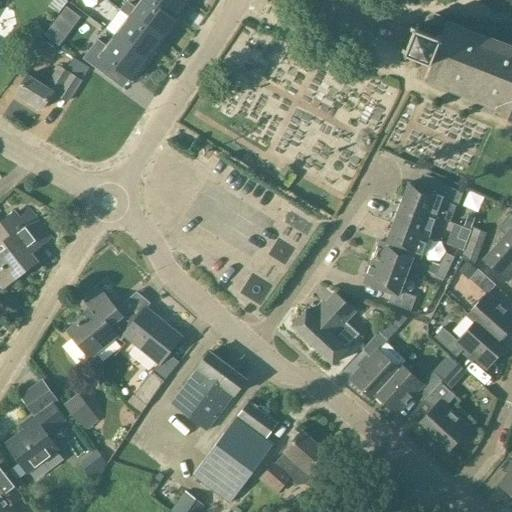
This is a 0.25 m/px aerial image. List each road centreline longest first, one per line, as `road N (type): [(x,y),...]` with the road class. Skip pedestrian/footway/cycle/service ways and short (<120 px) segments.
road 1 (residential): [(446,496),(315,383),(274,368),(253,349)]
road 2 (residential): [(109,200),(241,0)]
road 3 (residential): [(253,349),(384,173)]
road 4 (residential): [(0,380),(109,200)]
road 5 (residential): [(253,349),(165,270),(138,220),(109,200)]
road 6 (residential): [(446,496),(484,454),(511,383)]
road 7 (residential): [(109,200),(0,140)]
